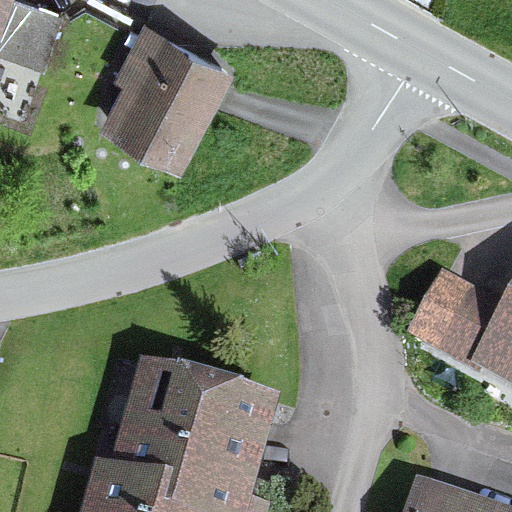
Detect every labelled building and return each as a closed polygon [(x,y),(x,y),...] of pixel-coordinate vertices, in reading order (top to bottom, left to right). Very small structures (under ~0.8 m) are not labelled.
[(0,0),(0,54),(39,68),(57,15),(12,0),(0,0)] [(170,159),(217,70),(154,37),(107,126),(170,159)] [(439,354),(470,299),(435,280),(405,334),(439,354)] [(481,365),(511,381),(511,305),(505,318),(470,299),(439,354),(476,374),(481,365)] [(237,511),(266,412),(156,380),(142,428),(126,437),(113,481),(99,477),(88,511),(237,511)] [(458,511),(418,498),(413,511),(458,511)]
